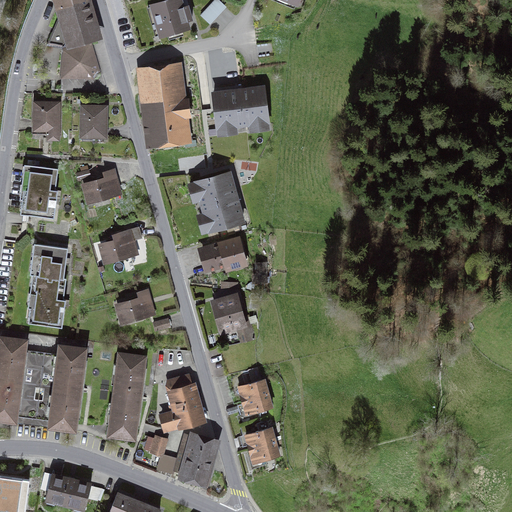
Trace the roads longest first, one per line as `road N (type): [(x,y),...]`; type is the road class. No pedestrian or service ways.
road 1 (residential): [(240,511),(118,64)]
road 2 (residential): [(221,511),(61,451),(0,449)]
road 3 (residential): [(0,200),(18,65),(41,0)]
road 4 (residential): [(252,0),(234,37),(118,64)]
